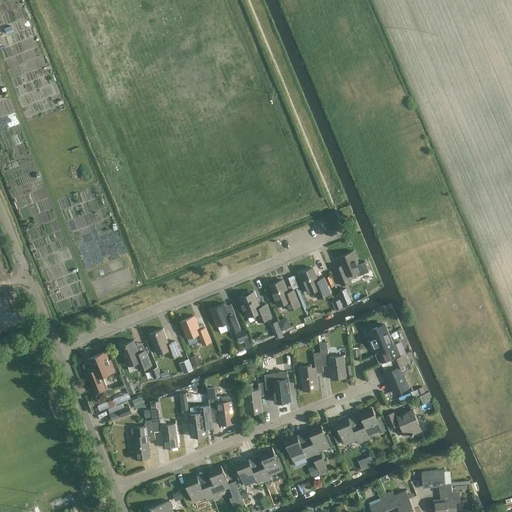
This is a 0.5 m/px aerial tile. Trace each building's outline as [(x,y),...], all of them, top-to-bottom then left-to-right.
[(15,98),(23,122),(53,110),(48,96),(49,95),(45,84),(49,83),(40,59),(35,61),(43,80),(31,84),(33,91),(15,98)] [(0,131),(0,150),(2,160),(22,156),(15,124),(2,127),(3,131),(0,131)] [(96,245),(115,237),(113,231),(93,239),(96,245)] [(342,269),(335,271),(341,286),(351,282),(348,275),(358,271),(359,275),(369,271),(365,261),(359,264),(353,251),(340,257),(342,262),(339,264),(340,266),(342,269)] [(301,273),(309,293),(315,290),(318,298),(330,294),(324,278),(318,280),(313,268),(301,273)] [(330,276),(326,277),(330,287),(335,286),(330,276)] [(270,285),(278,306),(286,302),(289,310),(299,305),(293,290),(288,293),(283,280),(270,285)] [(346,288),(338,292),(344,305),(351,301),(346,288)] [(243,296),(240,297),(242,303),(241,304),(243,309),(244,309),(248,317),(255,314),(258,322),(271,317),(265,305),(260,307),(254,292),(250,293),(249,291),(242,294),(243,296)] [(329,302),(332,309),(338,307),(335,299),(329,302)] [(210,309),(217,327),(227,322),(232,333),(241,330),(234,315),(229,317),(224,304),(210,309)] [(194,316),(180,321),(187,339),(190,345),(201,341),(203,345),(211,342),(205,328),(200,330),(194,316)] [(370,331),(380,353),(383,362),(388,360),(401,355),(396,344),(393,345),(384,325),(370,331)] [(280,326),(272,330),(273,334),(275,337),(283,334),(282,331),(280,326)] [(150,334),(158,354),(166,351),(169,359),(180,354),(175,341),(169,343),(163,329),(150,334)] [(246,329),(236,333),(239,341),(243,339),(247,348),(253,346),(249,337),(246,329)] [(146,354),(140,356),(134,341),(120,346),(128,366),(136,362),(139,371),(151,366),(146,354)] [(319,343),(320,352),(323,372),(322,365),(329,364),(331,380),(346,378),(343,355),(329,357),(327,342),(319,343)] [(347,351),(348,358),(355,356),(353,349),(347,351)] [(92,371),(86,373),(93,390),(94,393),(106,388),(105,385),(101,376),(113,371),(105,352),(88,359),(92,371)] [(311,365),(299,366),(300,380),(302,379),(303,391),(318,389),(316,373),(323,372),(320,352),(313,353),(315,367),(312,367),(311,365)] [(201,363),(197,354),(189,357),(193,367),(201,363)] [(400,367),(406,365),(409,363),(405,354),(402,355),(381,364),(385,373),(384,374),(388,383),(389,383),(394,394),(409,388),(400,367)] [(150,370),(153,378),(160,376),(157,367),(150,370)] [(290,400),(286,372),(264,375),(265,382),(266,387),(273,387),(275,402),(290,400)] [(125,384),(130,395),(136,392),(131,381),(125,384)] [(260,396),(267,395),(265,382),(258,383),(259,389),(244,391),(247,414),(262,412),(260,396)] [(417,389),(420,395),(426,393),(423,386),(417,389)] [(207,388),(209,405),(211,418),(210,410),(217,409),(219,425),(234,423),(231,401),(231,398),(228,396),(221,397),(221,396),(216,397),(215,387),(207,388)] [(433,400),(429,392),(415,398),(419,406),(433,400)] [(188,410),(186,399),(186,393),(179,394),(181,410),(188,410)] [(137,396),(129,399),(131,405),(140,402),(137,396)] [(123,403),(107,409),(112,421),(132,413),(128,405),(124,407),(123,403)] [(209,405),(202,406),(190,408),(190,414),(188,414),(191,437),(206,435),(204,419),(211,418),(209,405)] [(380,417),(377,418),(373,408),(360,413),(364,424),(359,426),(365,441),(371,439),(370,435),(381,430),(382,432),(386,431),(380,417)] [(156,409),(152,410),(153,420),(155,432),(161,431),(164,448),(179,446),(175,423),(161,425),(160,419),(159,409),(156,409)] [(406,437),(421,431),(413,410),(397,416),(398,419),(396,419),(393,412),(385,416),(390,428),(400,424),(406,437)] [(343,445),(345,444),(345,445),(357,440),(358,444),(365,441),(359,426),(353,428),(349,418),(336,423),(340,433),(338,434),(343,445)] [(131,428),(134,451),(132,451),(130,453),(131,458),(133,459),(135,459),(135,460),(150,458),(148,442),(156,441),(154,432),(155,432),(153,420),(145,421),(146,426),(131,428)] [(318,452),(330,447),(330,446),(332,445),(327,433),(325,434),(321,425),(309,430),(313,440),(307,443),(313,458),(320,476),(329,473),(321,454),(319,455),(318,452)] [(297,435),(285,440),(293,461),(294,461),(296,466),(307,461),(313,458),(307,443),(301,445),(297,435)] [(280,460),(277,461),(273,449),(260,454),(264,465),(259,467),(265,482),(271,480),(270,476),(281,471),(284,470),(280,460)] [(258,485),(265,482),(259,467),(253,469),(249,459),(236,464),(245,486),(257,481),(258,485)] [(213,481),(207,484),(214,499),(220,497),(218,492),(230,488),(221,466),(209,471),(213,481)] [(444,470),(422,472),(423,487),(439,486),(440,493),(452,492),(452,485),(452,483),(445,484),(444,470)] [(207,502),(214,499),(207,484),(201,486),(197,476),(185,481),(193,502),(205,498),(207,502)] [(393,491),(386,493),(393,509),(398,506),(400,511),(413,511),(415,511),(406,490),(394,495),(393,491)] [(445,500),(433,501),(434,511),(456,511),(456,503),(461,503),(460,497),(460,492),(460,491),(455,492),(452,492),(440,493),(449,492),(449,496),(449,499),(445,500)] [(380,497),(368,502),(370,505),(372,511),(386,511),(387,511),(393,509),(386,493),(380,496),(380,497)] [(179,511),(178,511),(174,511),(170,501),(148,510),(148,511),(179,511)]
